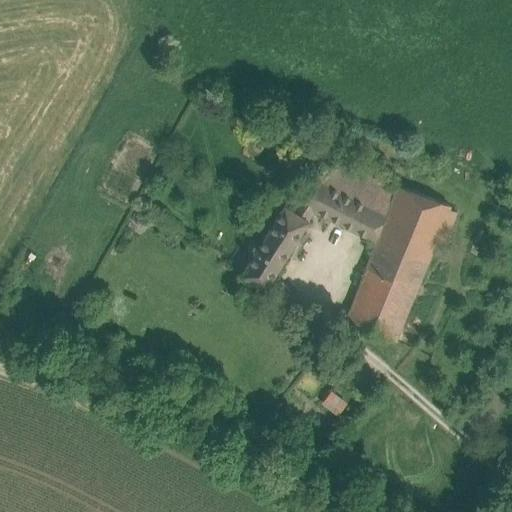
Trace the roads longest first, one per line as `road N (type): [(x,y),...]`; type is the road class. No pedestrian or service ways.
road 1 (track): [(0,351),(34,360),(317,511)]
road 2 (unclassified): [(393,378),(511,482)]
